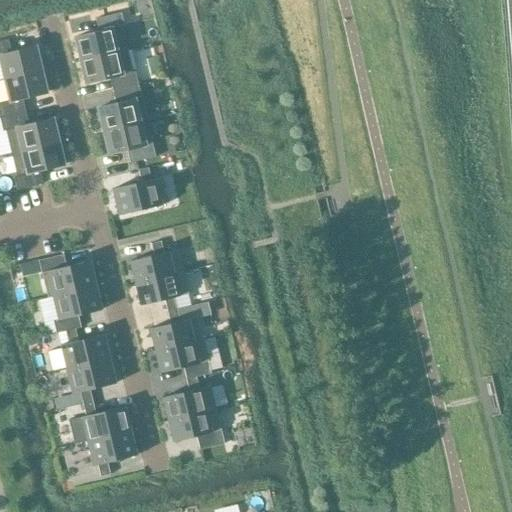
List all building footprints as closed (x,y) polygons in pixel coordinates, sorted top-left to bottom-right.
[(120,14),(120,13),(95,19),(94,20),(98,32),(121,27),(124,27),(120,14)] [(126,50),(121,27),(98,32),(74,38),(74,39),(79,61),(126,50)] [(0,56),(11,53),(7,40),(0,41),(0,56)] [(35,48),(11,53),(0,56),(0,66),(3,79),(40,71),(35,48)] [(132,73),(126,50),(79,61),(79,62),(85,84),(109,78),(132,73)] [(40,71),(3,79),(3,80),(9,102),(21,99),(46,93),(40,71)] [(135,73),(134,72),(132,73),(109,78),(109,79),(112,91),(137,85),(135,73)] [(138,87),(137,85),(112,91),(112,93),(115,104),(141,98),(138,87)] [(141,100),(141,98),(115,104),(97,109),(102,132),(146,121),(141,100)] [(9,102),(0,104),(0,118),(25,112),(21,99),(9,102)] [(28,125),(25,112),(0,118),(0,123),(2,132),(5,131),(28,125)] [(57,142),(52,120),(28,125),(5,131),(10,154),(57,142)] [(152,144),(146,121),(102,132),(108,155),(126,150),(152,144)] [(63,165),(57,142),(10,154),(16,177),(39,171),(63,165)] [(152,146),(152,144),(126,150),(126,152),(129,164),(155,157),(152,146)] [(147,168),(137,171),(140,183),(150,180),(147,168)] [(42,184),(39,171),(16,177),(13,177),(16,191),(42,184)] [(159,178),(150,180),(140,183),(111,190),(117,216),(166,204),(159,178)] [(163,253),(160,242),(150,244),(153,256),(163,253)] [(177,250),(163,253),(153,256),(128,262),(134,284),(182,272),(177,250)] [(38,261),(40,273),(65,267),(62,255),(38,261)] [(89,261),(65,267),(40,273),(46,297),(51,296),(95,286),(89,261)] [(187,294),(182,272),(134,284),(139,306),(164,300),(173,298),(187,294)] [(101,310),(95,286),(51,296),(57,320),(77,315),(77,316),(101,310)] [(176,310),(173,298),(164,300),(166,312),(176,310)] [(179,322),(176,310),(166,312),(169,324),(179,322)] [(80,328),(77,316),(77,315),(57,320),(52,321),(55,334),(64,331),(74,329),(80,328)] [(197,317),(179,322),(169,324),(148,329),(153,351),(202,340),(197,317)] [(77,341),(74,329),(64,331),(67,343),(77,341)] [(103,335),(77,341),(67,343),(59,345),(65,370),(109,359),(103,335)] [(207,362),(202,340),(153,351),(159,373),(183,368),(207,362)] [(115,384),(109,359),(65,370),(71,394),(79,392),(89,390),(115,384)] [(210,374),(207,362),(183,368),(186,379),(195,377),(210,374)] [(198,389),(195,377),(186,379),(189,391),(198,389)] [(209,386),(198,389),(189,391),(161,398),(166,420),(215,409),(209,386)] [(92,402),(89,390),(79,392),(82,404),(92,402)] [(94,414),(92,402),(82,404),(85,416),(94,414)] [(85,416),(68,420),(74,445),(86,442),(130,431),(124,407),(94,414),(85,416)] [(220,431),(215,409),(166,420),(171,442),(195,437),(220,431)] [(135,456),(130,431),(86,442),(92,466),(96,465),(106,463),(135,456)] [(223,444),(220,431),(195,437),(199,450),(223,444)] [(109,475),(106,463),(96,465),(99,477),(109,475)]
